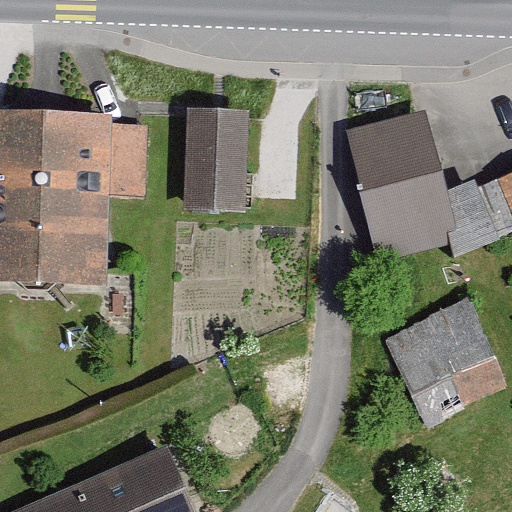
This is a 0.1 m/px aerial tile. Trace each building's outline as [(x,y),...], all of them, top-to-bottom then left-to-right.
[(244,216),(247,118),(186,116),(184,214),(244,216)] [(108,135),(109,120),(0,117),(0,289),(107,291),(109,208),(144,209),(145,135),(108,135)] [(474,187),(445,199),(423,117),(342,139),(377,267),(449,247),(456,263),(499,246),(474,187)] [(511,181),(491,190),(511,238),(511,181)] [(504,392),(466,309),(384,347),(425,436),(465,418),(461,411),(504,392)] [(189,511),(164,455),(32,511),(189,511)]
